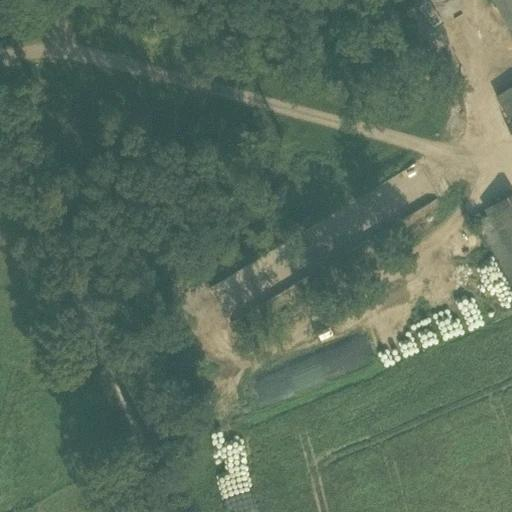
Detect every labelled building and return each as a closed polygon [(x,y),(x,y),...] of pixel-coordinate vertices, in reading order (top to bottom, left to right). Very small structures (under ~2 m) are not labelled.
[(511,0),(494,0),(511,28),(511,0)] [(511,85),(496,96),(507,115),(511,111),(511,85)] [(415,162),(402,170),(421,198),(434,190),(415,162)] [(511,202),(508,195),(485,209),(488,214),(495,225),(511,215),(511,202)] [(495,225),(488,214),(477,221),(490,243),(501,237),(495,225)] [(511,215),(495,225),(501,237),(490,243),(511,280),(511,215)] [(455,264),(261,369),(274,394),(468,288),(455,264)] [(248,313),(248,273),(218,273),(219,313),(248,313)]
